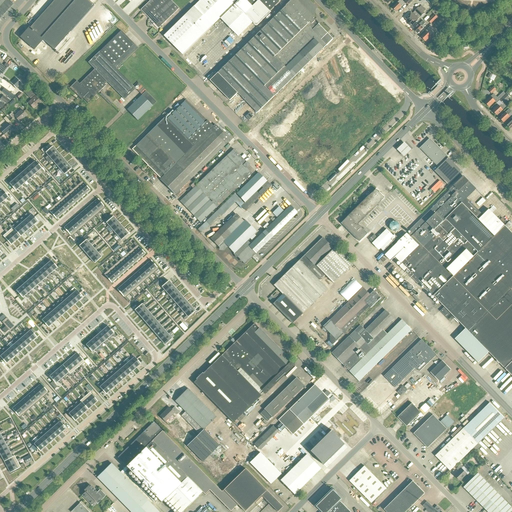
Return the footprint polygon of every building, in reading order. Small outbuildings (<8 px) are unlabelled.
[(0,0),(0,19),(13,4),(9,0),(0,0)] [(59,44),(94,5),(87,0),(54,0),(30,28),(29,27),(20,37),(34,50),(43,40),(54,50),(59,44)] [(171,0),(151,0),(141,10),(159,28),(179,8),(171,0)] [(200,0),(194,6),(164,36),(183,55),(213,25),(220,18),(238,37),(253,22),(257,26),(271,12),(270,11),(279,2),(280,0),(200,0)] [(295,0),(292,0),(219,74),(211,82),(231,102),(238,94),(258,114),(333,39),(295,0)] [(400,0),(392,8),(396,12),(400,8),(402,7),(404,4),(400,0)] [(412,12),(405,19),(409,23),(409,24),(410,26),(412,26),(418,19),(424,13),(424,12),(426,10),(422,6),(419,8),(418,7),(413,13),(412,12)] [(431,19),(428,21),(431,24),(438,17),(435,15),(431,19)] [(423,20),(414,30),(418,33),(421,30),(423,29),(426,26),(424,24),(426,23),(423,20)] [(438,29),(441,33),(447,27),(444,23),(438,29)] [(426,31),(421,37),(425,41),(431,36),(429,34),(433,31),(430,28),(427,32),(426,31)] [(138,48),(121,31),(88,63),(95,69),(80,84),(77,81),(70,88),(81,100),(83,98),(88,103),(106,85),(105,84),(107,82),(122,97),(133,86),(116,69),(138,48)] [(16,77),(10,83),(16,89),(22,84),(16,77)] [(15,96),(10,93),(4,88),(1,92),(12,100),(15,96)] [(33,109),(40,102),(33,93),(28,88),(24,92),(29,97),(30,99),(32,98),(32,99),(28,102),(33,109)] [(142,95),(127,110),(133,115),(138,120),(152,106),(156,102),(151,97),(146,91),(142,95)] [(491,97),(485,102),(489,107),(495,101),(496,103),(499,100),(500,100),(506,94),(503,92),(497,97),(494,94),(491,97)] [(496,106),(497,107),(493,111),(497,115),(503,110),(505,108),(507,106),(505,104),(509,100),(508,100),(510,98),(510,97),(507,94),(500,100),(496,103),(498,105),(496,106)] [(10,101),(3,95),(0,99),(7,105),(10,101)] [(197,142),(213,126),(207,121),(186,100),(184,101),(167,119),(165,117),(132,149),(160,178),(177,161),(197,142)] [(505,112),(499,118),(504,122),(509,117),(508,115),(511,111),(509,109),(505,113),(505,112)] [(19,122),(27,115),(22,110),(14,116),(19,122)] [(0,130),(4,135),(12,128),(8,123),(2,128),(0,125),(0,130)] [(177,161),(160,178),(161,179),(160,179),(175,195),(175,194),(177,196),(180,192),(179,191),(230,140),(215,125),(213,127),(213,126),(197,142),(177,161)] [(430,139),(420,148),(427,156),(438,167),(441,164),(441,165),(434,171),(448,185),(462,172),(448,158),(447,159),(446,159),(448,157),(430,139)] [(405,143),(398,150),(405,156),(412,149),(408,146),(405,143)] [(48,155),(45,158),(46,160),(49,157),(56,151),(52,147),(45,152),(48,155)] [(211,202),(217,207),(252,173),(247,167),(249,165),(246,162),(243,165),(240,163),(243,160),(233,150),(196,186),(201,191),(201,192),(206,196),(209,192),(212,195),(211,196),(214,199),(211,202)] [(49,162),(50,164),(53,161),(60,155),(56,151),(49,157),(52,160),(49,162)] [(55,164),(52,167),(54,168),(57,166),(64,160),(60,156),(60,155),(53,161),(55,164)] [(59,168),(56,171),(57,172),(58,172),(60,170),(67,164),(64,160),(57,166),(59,168)] [(32,164),(31,165),(36,171),(37,172),(40,169),(42,172),(44,171),(41,168),(35,161),(32,164)] [(63,173),(60,175),(61,177),(64,174),(71,168),(68,165),(67,164),(60,170),(63,173)] [(28,168),(27,169),(33,176),(35,173),(38,176),(39,175),(39,174),(37,172),(36,171),(31,165),(28,168)] [(23,172),(22,172),(28,179),(31,177),(34,180),(35,179),(33,176),(27,169),(23,172)] [(18,176),(24,183),(27,181),(29,184),(31,182),(28,179),(22,172),(18,176)] [(236,194),(245,202),(241,206),(245,211),(271,186),(258,173),(236,194)] [(14,180),(20,187),(22,184),(25,187),(27,186),(24,183),(18,176),(14,180)] [(505,226),(489,209),(479,220),(462,203),(477,189),(464,176),(450,190),(437,203),(438,203),(410,230),(412,232),(409,235),(407,233),(385,255),(391,261),(396,257),(410,272),(408,274),(419,285),(421,283),(428,290),(473,246),(474,248),(475,246),(480,251),(505,226)] [(80,182),(77,185),(85,194),(90,190),(89,188),(88,188),(82,181),(79,178),(78,179),(80,182)] [(14,180),(9,184),(15,191),(18,188),(21,191),(22,190),(20,187),(14,180)] [(76,187),(72,189),(80,198),(85,194),(77,185),(75,182),(73,183),(76,187)] [(71,191),(68,193),(75,202),(80,198),(72,189),(70,186),(68,188),(71,191)] [(196,186),(181,201),(201,222),(216,207),(217,207),(211,202),(214,199),(211,196),(212,195),(209,192),(206,196),(201,192),(201,191),(196,186)] [(376,189),(353,212),(349,216),(342,223),(360,242),(368,234),(359,224),(362,221),(373,209),(374,210),(377,206),(385,198),(376,189)] [(2,190),(0,191),(0,196),(4,201),(6,198),(9,201),(11,200),(10,199),(8,197),(2,190)] [(66,195),(63,198),(70,206),(75,202),(68,193),(65,190),(63,192),(66,195)] [(61,199),(58,202),(66,210),(70,206),(63,198),(60,195),(59,196),(61,199)] [(477,203),(481,206),(487,200),(484,197),(477,203)] [(57,203),(53,206),(61,215),(66,210),(58,202),(56,199),(54,200),(57,203)] [(98,199),(92,203),(100,212),(103,215),(104,214),(102,211),(105,208),(99,200),(98,199)] [(52,207),(48,210),(53,215),(53,216),(54,217),(56,219),(61,215),(53,206),(51,203),(49,204),(52,207)] [(92,203),(88,207),(95,216),(98,219),(99,218),(97,215),(100,212),(92,203)] [(278,216),(284,209),(280,205),(273,212),(278,216)] [(290,206),(266,229),(273,237),(297,213),(290,206)] [(88,207),(83,211),(91,220),(93,223),(95,222),(92,219),(95,216),(88,207)] [(83,211),(78,215),(86,224),(88,227),(90,226),(87,223),(91,220),(83,211)] [(26,214),(25,215),(27,218),(33,225),(38,221),(32,214),(29,217),(26,214)] [(218,246),(220,248),(220,250),(223,250),(227,246),(234,253),(233,254),(234,254),(235,256),(248,242),(247,241),(256,232),(245,220),(243,221),(236,214),(210,239),(218,247),(218,246)] [(78,215),(73,220),(81,228),(84,231),(85,230),(83,227),(86,224),(78,215)] [(108,225),(105,228),(107,230),(110,227),(117,221),(113,217),(106,222),(108,225)] [(22,218),(20,219),(22,221),(23,222),(29,229),(33,225),(27,218),(24,221),(22,218)] [(73,220),(69,224),(76,233),(79,236),(80,234),(78,231),(81,228),(73,220)] [(18,221),(16,223),(19,226),(25,232),(29,229),(23,222),(20,224),(18,221)] [(112,230),(109,232),(110,234),(114,231),(120,225),(117,221),(110,227),(112,230)] [(395,221),(394,221),(393,222),(392,222),(391,223),(391,224),(390,225),(390,226),(390,227),(390,228),(391,229),(392,230),(393,231),(394,231),(395,231),(396,231),(397,230),(398,230),(398,229),(399,228),(399,227),(399,226),(399,225),(399,224),(398,223),(398,222),(397,222),(396,222),(395,221)] [(511,289),(511,288),(511,232),(509,230),(511,227),(511,224),(510,222),(505,226),(480,251),(475,246),(474,248),(473,246),(428,290),(434,296),(466,328),(455,339),(478,363),(489,352),(504,368),(507,371),(511,366),(511,289)] [(69,224),(64,228),(67,232),(71,237),(72,237),(74,240),(76,238),(73,235),(76,233),(69,224)] [(11,229),(8,232),(15,240),(20,236),(13,228),(10,225),(8,226),(11,229)] [(13,225),(12,226),(13,227),(13,228),(20,236),(25,232),(19,226),(16,228),(14,225),(13,225)] [(116,234),(113,237),(114,238),(117,236),(124,230),(120,225),(114,231),(116,234)] [(6,233),(3,236),(10,245),(15,240),(8,232),(5,229),(4,230),(6,233)] [(249,243),(248,242),(235,256),(236,258),(237,257),(245,264),(256,253),(255,253),(258,250),(258,251),(273,237),(266,229),(251,244),(252,245),(250,247),(248,245),(249,243)] [(120,238),(117,241),(118,242),(121,240),(128,234),(124,230),(117,236),(120,238)] [(383,251),(398,238),(395,235),(393,236),(387,230),(378,238),(374,235),(369,240),(373,243),(372,243),(379,250),(381,249),(383,251)] [(86,240),(79,246),(83,250),(90,245),(87,241),(90,239),(89,237),(88,239),(86,240)] [(292,323),(327,289),(319,280),(325,275),(333,283),(353,264),(335,247),(333,249),(322,238),(299,260),(273,285),(282,294),(272,304),(292,323)] [(90,245),(83,250),(87,255),(94,249),(91,246),(94,243),(93,242),(90,245)] [(136,246),(132,249),(140,258),(145,253),(144,252),(137,245),(135,242),(133,243),(136,246)] [(94,249),(87,255),(91,259),(97,253),(95,250),(98,247),(97,246),(94,249)] [(131,250),(128,253),(135,262),(140,258),(132,249),(130,246),(128,247),(131,250)] [(97,253),(91,259),(94,263),(101,257),(98,254),(102,252),(100,250),(97,253)] [(126,254),(123,257),(130,266),(135,262),(128,253),(125,250),(123,251),(126,254)] [(121,259),(118,261),(126,270),(130,266),(123,257),(120,254),(119,256),(121,259)] [(117,263),(113,265),(121,274),(126,270),(118,261),(115,258),(114,260),(117,263)] [(151,260),(146,265),(153,273),(156,276),(157,275),(155,272),(158,269),(152,262),(151,260)] [(51,261),(46,265),(52,271),(55,269),(58,272),(59,271),(57,268),(57,267),(51,261)] [(112,267),(109,270),(116,278),(121,274),(113,265),(111,263),(109,264),(112,267)] [(46,265),(42,268),(48,275),(51,273),(53,276),(55,274),(52,271),(46,265)] [(146,265),(141,269),(149,278),(151,281),(153,279),(150,276),(153,273),(146,265)] [(107,271),(104,274),(108,279),(109,281),(111,283),(116,278),(109,270),(106,267),(104,268),(107,271)] [(42,268),(38,272),(44,279),(47,276),(49,279),(51,278),(48,275),(42,268)] [(141,269),(136,273),(144,282),(146,285),(148,283),(145,280),(149,278),(141,269)] [(37,272),(33,276),(39,283),(42,280),(44,282),(45,283),(46,282),(44,279),(38,272),(37,272)] [(136,273),(131,277),(139,286),(142,289),(143,287),(141,284),(144,282),(136,273)] [(33,276),(29,279),(34,285),(35,286),(38,284),(41,287),(42,286),(39,283),(33,276)] [(131,277),(127,281),(134,290),(137,293),(138,292),(136,289),(139,286),(131,277)] [(28,280),(25,283),(31,290),(34,288),(36,291),(38,289),(37,289),(35,286),(34,285),(29,279),(28,280)] [(127,281),(122,285),(130,294),(132,297),(134,296),(131,293),(134,290),(127,281)] [(164,290),(161,292),(162,294),(165,291),(172,285),(168,281),(161,287),(164,290)] [(24,284),(21,287),(26,294),(29,291),(32,294),(33,293),(31,290),(25,283),(24,284)] [(122,285),(117,290),(119,292),(120,293),(125,298),(127,301),(129,300),(126,297),(130,294),(122,285)] [(168,294),(165,296),(166,298),(169,295),(176,289),(172,285),(165,291),(168,294)] [(19,288),(16,291),(22,298),(25,295),(28,298),(29,297),(26,294),(21,287),(19,288)] [(358,318),(370,307),(371,308),(381,298),(374,290),(370,294),(366,291),(363,288),(330,320),(323,326),(331,334),(330,335),(330,342),(333,345),(337,341),(359,319),(358,318)] [(171,298),(168,301),(170,302),(173,300),(180,294),(176,289),(169,295),(171,298)] [(71,290),(70,291),(72,294),(78,301),(82,297),(77,290),(74,293),(71,290)] [(67,294),(65,295),(68,298),(74,305),(74,304),(78,301),(72,294),(69,297),(67,294)] [(175,302),(172,305),(173,307),(176,304),(183,298),(180,294),(173,300),(175,302)] [(62,297),(61,298),(64,302),(69,308),(70,308),(74,305),(68,298),(65,300),(62,297)] [(179,307),(176,309),(177,311),(180,308),(187,302),(183,298),(176,304),(179,307)] [(58,301),(57,302),(59,305),(65,312),(69,308),(64,302),(61,304),(58,301)] [(141,304),(135,310),(139,314),(145,309),(143,306),(146,303),(145,302),(142,304),(141,304)] [(183,311),(180,314),(181,315),(182,314),(184,313),(185,311),(191,307),(187,302),(180,308),(183,311)] [(54,305),(52,306),(55,309),(61,316),(65,312),(59,305),(56,308),(54,305)] [(145,309),(139,314),(142,319),(149,313),(146,310),(150,307),(148,306),(145,309)] [(186,315),(183,318),(185,320),(188,317),(189,316),(195,311),(191,307),(185,311),(184,313),(186,315)] [(49,308),(48,310),(51,313),(56,320),(61,316),(55,309),(52,311),(49,308)] [(361,325),(332,353),(339,361),(345,366),(344,367),(347,370),(347,369),(350,371),(388,334),(383,330),(395,318),(386,309),(366,329),(361,325)] [(149,313),(142,319),(146,323),(153,317),(150,314),(153,312),(152,310),(149,313)] [(45,312),(44,313),(46,317),(52,323),(56,320),(51,313),(48,315),(45,312)] [(153,317),(146,323),(150,327),(156,322),(154,319),(157,316),(156,315),(153,317)] [(41,316),(39,317),(40,318),(42,320),(48,327),(52,323),(46,317),(43,319),(41,316)] [(7,318),(2,322),(5,326),(9,330),(9,331),(14,326),(7,318)] [(156,322),(150,327),(154,332),(160,326),(158,323),(161,320),(160,319),(156,322)] [(403,319),(388,334),(350,371),(359,381),(413,330),(403,319)] [(160,326),(154,332),(157,336),(163,331),(164,330),(161,327),(164,325),(163,323),(160,326)] [(265,394),(295,365),(254,323),(194,382),(233,423),(235,421),(237,423),(239,421),(240,421),(245,416),(242,414),(261,396),(237,371),(240,369),(265,394)] [(108,326),(103,330),(109,337),(112,334),(114,337),(116,336),(113,333),(108,326)] [(163,331),(157,336),(161,340),(168,335),(165,332),(168,329),(167,328),(166,329),(164,330),(163,331)] [(25,330),(23,331),(26,334),(32,341),(36,337),(31,330),(28,333),(25,330)] [(103,330),(99,334),(105,341),(107,338),(110,341),(111,340),(109,337),(103,330)] [(168,335),(161,340),(165,345),(171,339),(169,336),(172,333),(171,332),(168,335)] [(21,333),(19,335),(20,336),(22,338),(23,339),(28,345),(32,341),(26,334),(23,336),(21,333)] [(99,334),(94,338),(99,343),(100,344),(103,342),(106,345),(107,344),(105,341),(99,334)] [(16,337),(15,338),(17,341),(23,348),(28,345),(23,339),(22,338),(19,340),(16,337)] [(94,338),(90,341),(96,348),(99,346),(101,349),(103,347),(100,344),(99,343),(94,338)] [(421,340),(398,363),(409,374),(416,367),(420,372),(437,355),(421,340)] [(12,341),(11,342),(13,345),(19,352),(23,348),(17,341),(15,344),(12,341)] [(90,341),(86,345),(92,352),(95,349),(97,352),(99,351),(96,348),(90,341)] [(8,344),(6,346),(9,349),(10,350),(15,356),(19,352),(13,345),(10,348),(8,344)] [(3,348),(2,350),(5,353),(10,359),(15,356),(10,350),(9,349),(6,351),(3,348)] [(0,352),(0,355),(0,356),(6,363),(10,359),(5,353),(2,355),(0,352)] [(74,355),(72,357),(79,366),(82,369),(84,367),(81,364),(84,361),(77,353),(76,353),(74,355)] [(70,359),(67,361),(75,370),(77,373),(79,372),(76,368),(79,366),(72,357),(70,359)] [(129,357),(127,358),(130,361),(136,367),(140,364),(134,357),(131,359),(129,357)] [(124,360),(123,361),(126,364),(132,371),(136,367),(130,361),(127,363),(124,360)] [(65,363),(62,365),(70,374),(73,377),(74,376),(71,373),(75,370),(67,361),(65,363)] [(451,370),(442,361),(431,372),(439,381),(451,370)] [(409,374),(398,363),(384,376),(395,388),(409,374)] [(120,364),(119,365),(121,368),(122,369),(127,375),(132,371),(126,364),(123,367),(120,364)] [(62,365),(58,369),(64,376),(66,373),(68,375),(69,377),(71,375),(70,374),(62,365)] [(116,368),(114,369),(117,372),(123,379),(127,375),(122,369),(121,368),(118,371),(116,368)] [(58,369),(54,373),(60,380),(62,377),(65,380),(67,379),(64,376),(58,369)] [(112,371),(110,373),(113,376),(119,382),(123,379),(117,372),(114,374),(112,371)] [(54,373),(49,377),(55,383),(58,381),(61,384),(62,383),(60,380),(54,373)] [(107,375),(106,376),(108,379),(114,386),(118,383),(119,382),(113,376),(110,378),(107,375)] [(296,378),(264,409),(272,417),(304,386),(300,382),(298,380),(296,378)] [(103,379),(101,380),(104,383),(110,390),(114,387),(114,386),(108,379),(105,382),(103,379)] [(99,383),(97,384),(100,387),(106,394),(110,390),(104,383),(101,386),(99,383)] [(41,384),(36,388),(43,397),(46,400),(48,399),(45,396),(48,393),(41,384)] [(324,410),(331,402),(331,401),(332,402),(335,399),(327,391),(324,393),(325,394),(324,395),(314,385),(278,420),(281,422),(277,426),(275,424),(254,444),(260,450),(278,432),(280,433),(285,427),(292,434),(314,413),(316,416),(323,409),(324,410)] [(400,388),(401,388),(397,392),(401,396),(405,392),(407,390),(403,386),(400,388)] [(36,388),(31,392),(39,401),(41,404),(43,403),(40,400),(43,397),(36,388)] [(216,417),(188,388),(175,401),(185,412),(181,416),(199,434),(187,446),(203,462),(219,445),(204,429),(216,417)] [(88,394),(85,396),(92,405),(93,405),(95,403),(97,401),(90,392),(87,389),(85,391),(88,394)] [(31,392),(26,396),(34,405),(37,408),(38,407),(35,404),(39,401),(31,392)] [(83,398),(80,401),(81,403),(82,403),(88,409),(90,407),(92,405),(85,396),(82,393),(81,395),(83,398)] [(26,396),(22,401),(29,409),(32,412),(33,411),(31,408),(34,405),(26,396)] [(22,401),(17,405),(24,413),(27,416),(29,415),(26,412),(29,409),(22,401)] [(76,402),(75,403),(77,406),(78,407),(83,413),(88,409),(82,403),(81,403),(79,405),(76,402)] [(381,414),(390,406),(386,402),(377,410),(381,414)] [(412,403),(398,417),(407,427),(421,413),(412,403)] [(490,403),(435,456),(450,471),(504,418),(490,403)] [(17,405),(12,409),(19,418),(20,418),(22,421),(24,419),(21,416),(24,413),(17,405)] [(72,406),(70,407),(73,410),(79,417),(83,413),(78,407),(77,406),(75,409),(72,406)] [(169,407),(160,416),(165,422),(174,413),(176,415),(179,412),(174,407),(171,409),(169,407)] [(68,409),(66,411),(69,414),(74,421),(79,417),(73,410),(70,412),(68,409)] [(433,415),(424,423),(414,434),(428,448),(447,429),(446,428),(440,422),(433,415)] [(448,415),(440,422),(446,428),(447,429),(454,422),(448,415)] [(54,421),(53,422),(55,425),(56,426),(61,432),(66,428),(60,421),(57,424),(54,421)] [(121,473),(123,475),(127,471),(159,504),(165,499),(178,511),(181,511),(202,492),(205,494),(209,490),(230,511),(238,505),(245,511),(261,495),(277,511),(282,507),(245,468),(221,491),(153,422),(118,457),(126,466),(125,466),(127,468),(121,473)] [(50,425),(48,426),(51,429),(57,436),(61,432),(56,426),(55,425),(53,428),(50,425)] [(46,428),(44,430),(47,433),(53,440),(57,436),(51,429),(48,431),(46,428)] [(331,430),(310,451),(324,465),(345,444),(331,430)] [(185,442),(193,435),(188,431),(181,438),(185,442)] [(41,432),(40,433),(43,436),(42,436),(48,443),(53,440),(47,433),(44,435),(41,432)] [(193,435),(186,443),(188,445),(195,437),(193,435)] [(37,436),(36,437),(38,440),(44,447),(48,443),(42,436),(40,439),(37,436)] [(33,439),(31,441),(34,444),(40,451),(44,447),(38,440),(35,443),(33,439)] [(4,442),(0,443),(0,450),(7,447),(5,444),(9,442),(8,440),(4,442)] [(7,447),(0,450),(0,453),(1,456),(9,452),(8,449),(11,447),(10,445),(7,447)] [(9,452),(1,456),(4,461),(12,457),(10,454),(14,452),(13,450),(9,452)] [(271,484),(280,474),(281,474),(260,452),(249,463),(271,484)] [(306,454),(296,465),(280,480),(294,495),(321,468),(306,454)] [(12,457),(4,461),(7,467),(17,461),(21,460),(20,458),(16,460),(14,456),(12,457)] [(17,461),(7,467),(10,473),(20,467),(24,465),(23,463),(19,465),(17,461)] [(121,473),(111,463),(97,477),(131,511),(159,511),(123,475),(121,473)] [(372,503),(386,488),(364,466),(350,481),(372,503)] [(462,468),(455,475),(460,481),(467,474),(462,468)] [(510,511),(511,510),(511,507),(478,473),(464,487),(487,511),(510,511)] [(403,499),(416,485),(413,481),(406,488),(404,487),(399,495),(384,509),(386,511),(405,511),(409,508),(403,499)] [(90,485),(84,490),(85,492),(81,496),(91,506),(95,502),(97,504),(105,496),(100,490),(97,492),(90,485)] [(425,493),(416,485),(403,499),(409,508),(425,493)] [(332,491),(317,506),(322,511),(351,511),(340,501),(342,498),(335,491),(335,489),(332,489),(332,491)] [(434,508),(427,501),(423,506),(427,509),(424,511),(439,511),(442,510),(437,506),(434,508)] [(89,511),(80,503),(71,511),(89,511)]
